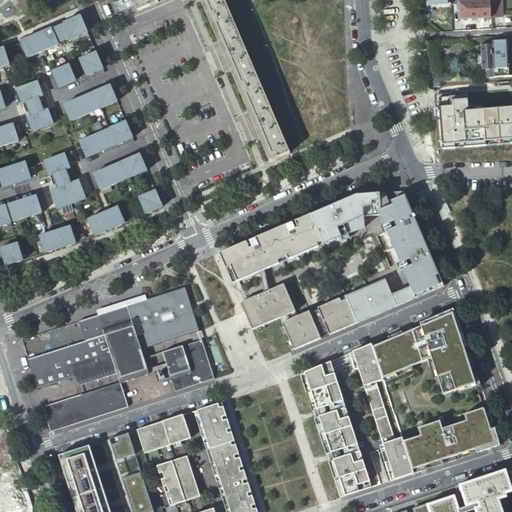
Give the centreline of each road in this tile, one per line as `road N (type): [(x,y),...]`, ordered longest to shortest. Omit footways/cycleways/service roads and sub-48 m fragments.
road 1 (residential): [(31,449),(280,367),(466,290)]
road 2 (residential): [(96,0),(199,242)]
road 3 (unclassified): [(407,152),(199,242)]
road 4 (unclassified): [(199,242),(0,328)]
road 5 (residential): [(511,451),(326,511)]
road 6 (unclassified): [(361,0),(365,52),(407,152)]
road 7 (residential): [(466,290),(511,421)]
road 8 (residential): [(414,172),(466,290)]
